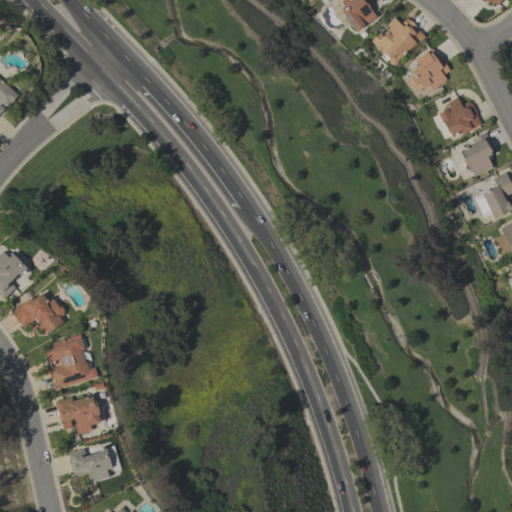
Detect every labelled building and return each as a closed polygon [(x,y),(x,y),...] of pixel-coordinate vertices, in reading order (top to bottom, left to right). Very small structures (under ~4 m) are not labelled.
[(367,0),(371,5),(368,7),(375,17),(361,28),(361,27),(355,31),(351,26),(349,26),(343,18),(343,16),(340,11),(346,6),(340,0),(367,0)] [(389,28),(386,24),(393,17),(399,24),(406,18),(408,20),(409,19),(416,27),(415,28),(423,36),(409,51),(408,50),(400,57),(396,60),(396,62),(393,64),(390,64),(388,62),(388,61),(387,59),(385,61),(379,56),(382,54),(370,41),(378,33),(381,35),(389,28)] [(431,90),(427,84),(422,88),(421,88),(417,91),(413,86),(411,88),(405,81),(413,75),(410,71),(418,65),(414,60),(431,48),(437,57),(438,56),(442,62),(442,61),(448,70),(442,75),(446,79),(431,90)] [(0,80),(17,95),(10,103),(9,102),(5,107),(0,103),(0,106),(3,109),(0,112),(0,80)] [(470,104),(471,104),(475,113),(474,114),(480,125),(461,134),(460,132),(451,137),(450,136),(444,139),(433,116),(443,111),(442,109),(449,106),(447,102),(456,97),(460,105),(468,101),(470,104)] [(494,153),(488,156),(490,159),(488,160),(491,167),(472,177),(469,170),(468,171),(466,168),(468,167),(464,159),(460,161),(456,152),(460,151),(459,150),(473,143),(471,139),(484,133),(494,153)] [(511,188),(511,191),(505,196),(511,209),(492,219),(490,213),(482,217),(472,198),(495,186),(491,178),(504,172),(511,188)] [(511,222),(509,220),(511,218),(511,250),(511,251),(511,250),(500,255),(498,249),(500,248),(498,244),(496,245),(492,238),(502,233),(499,228),(511,222)] [(5,256),(9,252),(14,257),(15,256),(20,261),(19,261),(25,268),(18,275),(16,273),(8,281),(14,288),(2,299),(0,297),(0,253),(1,252),(5,256)] [(9,311),(29,298),(30,300),(41,293),(43,297),(46,295),(48,298),(51,296),(56,305),(59,305),(63,310),(61,314),(62,315),(59,317),(62,323),(43,335),(37,326),(39,325),(37,322),(36,323),(34,320),(22,327),(18,322),(17,323),(9,311)] [(79,335),(83,349),(80,350),(84,363),(85,362),(86,363),(87,363),(89,369),(93,368),(95,377),(55,389),(48,364),(55,362),(56,367),(59,366),(57,359),(47,362),(45,356),(44,356),(41,346),(67,338),(79,335)] [(92,400),(94,401),(98,414),(96,415),(99,422),(89,425),(90,430),(76,435),(73,425),(74,424),(73,419),(68,420),(71,427),(62,430),(54,402),(70,397),(71,401),(90,395),(92,400)] [(82,449),(84,457),(96,453),(95,451),(105,448),(107,457),(109,456),(110,462),(109,463),(111,468),(105,470),(108,477),(90,482),(88,473),(86,474),(86,473),(72,477),(67,460),(68,460),(67,454),(82,449)]
